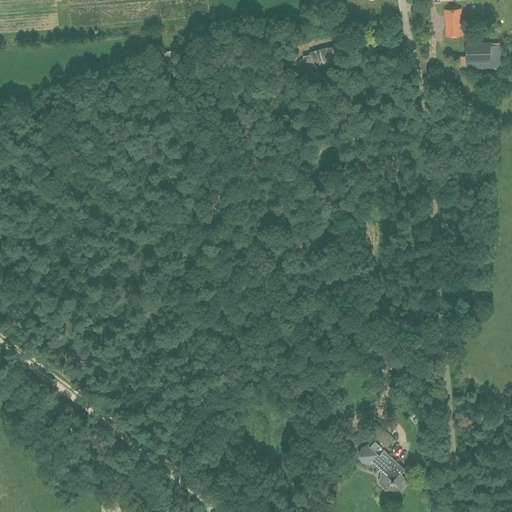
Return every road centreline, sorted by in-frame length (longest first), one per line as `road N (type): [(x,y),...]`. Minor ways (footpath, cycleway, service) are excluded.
road 1 (unclassified): [(455,511),(417,77),(402,0)]
road 2 (track): [(0,343),(218,510)]
